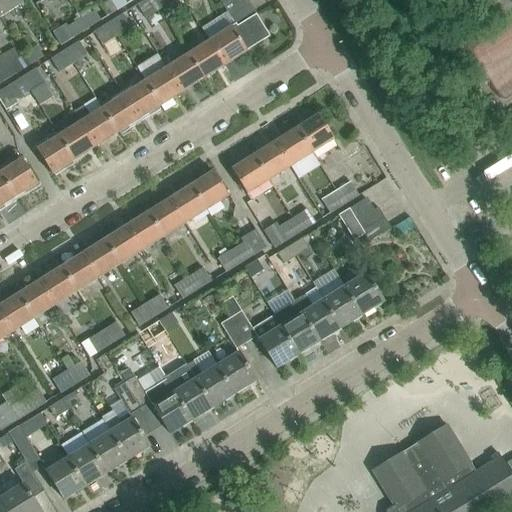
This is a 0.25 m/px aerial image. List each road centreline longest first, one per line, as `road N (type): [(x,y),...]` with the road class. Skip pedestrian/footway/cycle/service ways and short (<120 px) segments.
road 1 (residential): [(130,511),(482,294)]
road 2 (residential): [(0,250),(327,44)]
road 3 (residential): [(482,294),(327,44)]
